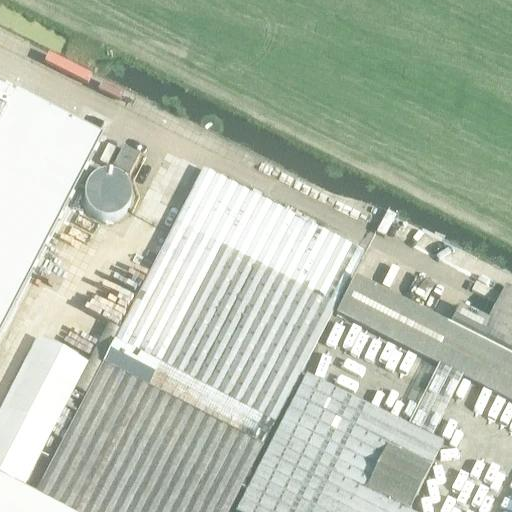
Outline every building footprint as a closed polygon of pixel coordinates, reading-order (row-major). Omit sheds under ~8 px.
[(0,86),(0,511),(228,511),(262,448),(273,425),(362,254),(203,171),(102,366),(35,495),(0,476),(0,336),(102,139),(0,86)] [(122,150),(112,169),(129,178),(139,158),(122,150)] [(135,192),(105,168),(80,200),(109,224),(135,192)] [(353,280),(335,315),(511,404),(511,291),(505,287),(487,324),(458,309),(447,328),(353,280)] [(87,364),(37,339),(0,411),(0,476),(24,488),(87,364)] [(408,511),(442,443),(305,376),(235,511),(408,511)]
